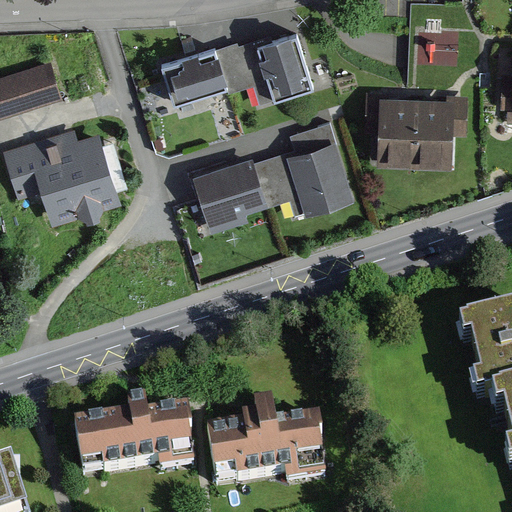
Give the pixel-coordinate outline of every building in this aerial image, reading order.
[(460,61),(461,29),(413,27),(411,83),(418,83),(419,60),(460,61)] [(307,88),(289,37),(252,50),(270,101),(307,88)] [(215,49),(166,64),(177,98),(226,83),(215,49)] [(50,64),(0,79),(0,108),(1,113),(59,95),(50,64)] [(417,99),(384,98),(383,159),(416,160),(417,99)] [(462,100),(417,99),(416,160),(449,161),(449,132),(461,132),(462,100)] [(69,138),(1,159),(16,205),(39,198),(48,226),(113,206),(93,142),(72,148),(69,138)] [(328,146),(286,160),(304,214),(346,200),(328,146)] [(250,166),(191,184),(203,224),(262,207),(250,166)] [(511,398),(511,319),(470,330),(488,404),(502,401),(511,398)] [(511,398),(502,401),(511,443),(511,398)] [(185,419),(73,434),(80,484),(192,468),(185,419)] [(318,424),(206,439),(213,489),(325,473),(318,424)] [(21,511),(10,477),(0,480),(0,511),(21,511)]
